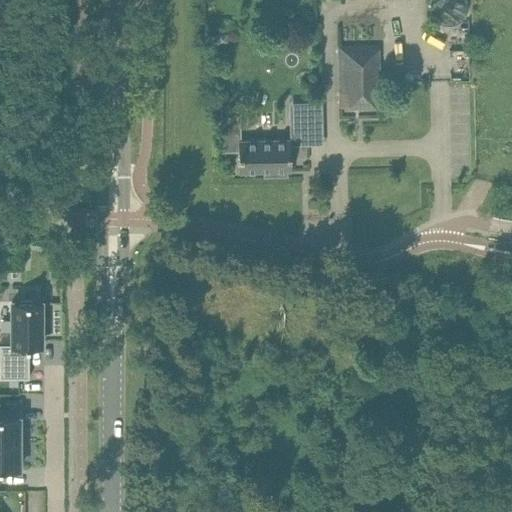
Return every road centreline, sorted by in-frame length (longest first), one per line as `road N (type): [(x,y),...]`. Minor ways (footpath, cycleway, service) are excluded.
road 1 (unclassified): [(433,241),(367,262),(123,220)]
road 2 (tertiary): [(112,511),(113,302)]
road 3 (tertiary): [(114,144),(115,0)]
road 4 (residential): [(53,511),(52,369)]
